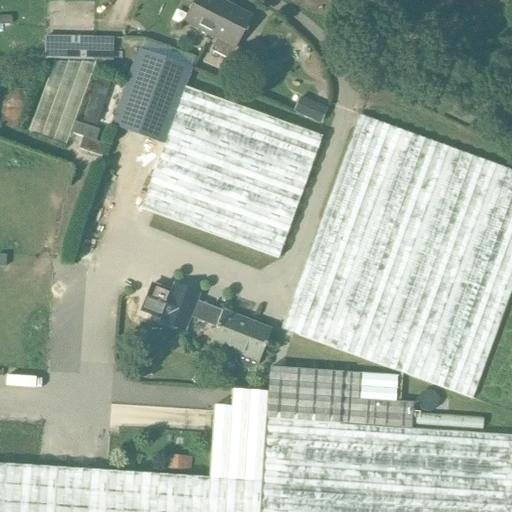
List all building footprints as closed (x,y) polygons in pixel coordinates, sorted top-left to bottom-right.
[(216,0),(196,0),(184,25),(217,42),(211,53),(237,66),(244,53),(236,49),(251,17),(216,0)] [(442,0),(440,3),(460,17),(473,0),(442,0)] [(44,37),(44,60),(93,61),(112,61),(113,38),(94,38),(44,37)] [(192,71),(137,51),(110,126),(165,146),(144,204),(278,253),(320,137),(186,88),(192,71)] [(111,83),(98,78),(83,121),(97,126),(111,83)] [(300,97),(294,113),(322,125),(328,109),(300,97)] [(511,290),(511,171),(360,117),(280,330),(472,400),(511,290)] [(202,295),(174,283),(158,322),(185,334),(193,316),(216,326),(209,344),(237,355),(236,359),(237,363),(239,366),(242,369),(245,371),(249,371),(253,369),(256,367),(258,363),(270,333),(221,314),(220,315),(197,305),(202,295)] [(270,367),(268,393),(234,391),(232,409),(215,408),(210,479),(0,465),(0,511),(509,511),(511,482),(511,438),(408,430),(410,404),(356,400),(358,374),(270,367)] [(431,391),(428,390),(426,391),(424,391),(422,393),(420,394),(419,396),(418,398),(417,400),(417,403),(418,405),(419,407),(420,409),(422,410),(424,411),(426,412),(428,412),(431,412),(433,411),(435,410),(436,409),(438,407),(439,405),(439,403),(439,400),(439,398),(438,396),(436,394),(435,393),(433,391),(431,391)]
